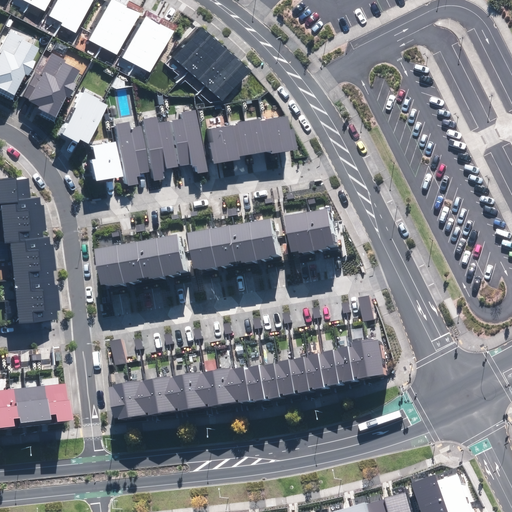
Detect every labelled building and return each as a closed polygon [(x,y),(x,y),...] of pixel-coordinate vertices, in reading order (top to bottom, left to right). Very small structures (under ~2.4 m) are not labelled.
[(51,0),(44,14),(58,21),(68,0),(51,0)] [(71,28),(85,0),(68,0),(58,21),(71,28)] [(111,0),(104,0),(85,37),(99,45),(120,5),(111,0)] [(112,52),(133,12),(120,5),(99,45),(112,52)] [(139,11),(118,52),(132,59),(153,19),(139,11)] [(145,66),(166,26),(153,19),(132,59),(145,66)] [(251,71),(201,27),(173,57),(223,102),(251,71)] [(0,88),(14,95),(25,75),(28,76),(36,61),(33,60),(39,48),(24,40),(25,38),(9,30),(0,49),(0,88)] [(38,109),(55,117),(66,96),(69,98),(76,84),(74,83),(80,71),(65,63),(67,61),(52,53),(41,76),(35,73),(23,96),(30,100),(29,101),(39,106),(38,109)] [(63,135),(78,143),(80,139),(89,143),(108,106),(99,102),(100,100),(84,92),(63,135)] [(194,109),(181,112),(182,119),(172,121),(181,166),(191,164),(192,167),(195,166),(196,174),(206,172),(194,109)] [(157,123),(156,116),(142,119),(154,181),(164,179),(162,172),(165,171),(165,168),(176,166),(167,121),(157,123)] [(210,143),(213,164),(240,159),(239,156),(271,151),(272,154),(298,149),(294,129),(291,130),(288,116),(261,121),(260,118),(236,122),(236,124),(212,129),(214,142),(210,143)] [(132,128),(130,121),(117,124),(129,186),(138,184),(137,177),(140,176),(140,174),(150,171),(141,126),(132,128)] [(92,160),(96,181),(122,177),(116,141),(93,145),(96,159),(92,160)] [(11,242),(19,324),(58,320),(57,312),(61,311),(58,286),(55,286),(54,272),(57,272),(54,245),(50,245),(49,237),(42,237),(41,232),(48,231),(45,205),(41,206),(40,197),(31,198),(29,180),(16,181),(15,177),(0,178),(0,202),(1,203),(3,222),(0,222),(0,241),(5,241),(5,243),(11,242)] [(327,206),(282,214),(289,255),(334,247),(327,206)] [(270,220),(187,233),(193,270),(276,257),(270,220)] [(177,234),(93,248),(100,287),(183,273),(177,234)] [(358,297),(363,322),(374,320),(369,295),(358,297)] [(342,303),(343,313),(350,312),(348,302),(342,303)] [(312,308),(314,319),(320,318),(319,307),(312,308)] [(282,313),(284,324),(292,322),(289,312),(282,313)] [(253,318),(255,329),(262,328),(260,317),(253,318)] [(223,324),(225,335),(232,333),(230,323),(223,324)] [(194,329),(196,340),(203,338),(201,328),(194,329)] [(164,334),(166,345),(173,344),(171,333),(164,334)] [(134,340),(136,350),(143,349),(141,338),(134,340)] [(108,387),(114,418),(118,417),(118,420),(146,415),(146,413),(148,412),(148,415),(175,410),(175,409),(178,408),(178,411),(206,406),(206,404),(208,404),(209,407),(236,402),(235,400),(238,399),(239,403),(251,400),(250,399),(253,399),(254,401),(266,399),(265,397),(268,396),(269,399),(280,396),(280,394),(283,393),(284,395),(295,393),(294,390),(298,390),(298,393),(310,391),(309,388),(313,387),(313,389),(325,387),(324,384),(327,384),(328,386),(339,384),(339,380),(342,380),(342,382),(354,380),(354,377),(357,376),(358,379),(384,374),(377,340),(372,341),(372,339),(351,343),(351,347),(348,347),(348,346),(337,348),(337,350),(333,351),(333,349),(323,351),(323,354),(319,355),(318,353),(307,355),(308,357),(306,358),(305,356),(288,360),(288,359),(277,362),(277,363),(259,367),(259,365),(230,370),(230,367),(201,373),(200,372),(171,377),(170,375),(140,381),(140,380),(112,385),(113,387),(108,387)] [(114,366),(127,363),(122,339),(110,341),(114,366)] [(0,428),(15,426),(14,418),(20,417),(21,423),(51,418),(50,414),(56,413),(58,422),(74,420),(68,381),(0,390),(0,428)] [(419,484),(428,511),(476,511),(464,476),(447,481),(445,475),(419,484)] [(333,510),(333,511),(416,511),(411,490),(333,510)]
